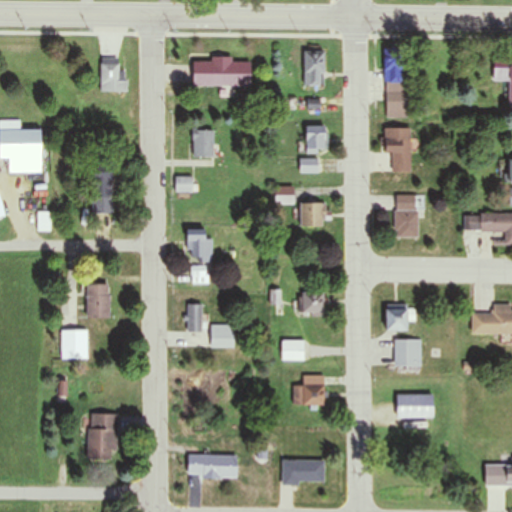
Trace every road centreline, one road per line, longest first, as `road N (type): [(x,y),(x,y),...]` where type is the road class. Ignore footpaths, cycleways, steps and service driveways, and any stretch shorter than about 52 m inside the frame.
road 1 (secondary): [(511,21),(0,15)]
road 2 (residential): [(158,511),(153,15)]
road 3 (residential): [(362,511),(357,18)]
road 4 (residential): [(158,493),(0,492)]
road 5 (residential): [(0,246),(155,244)]
road 6 (residential): [(511,269),(358,267)]
